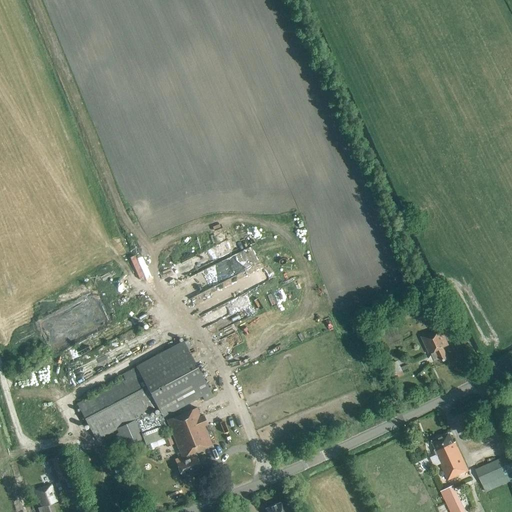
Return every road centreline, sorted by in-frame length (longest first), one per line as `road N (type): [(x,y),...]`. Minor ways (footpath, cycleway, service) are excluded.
road 1 (tertiary): [(179,511),(268,481),(511,362)]
road 2 (unknown): [(268,481),(219,360),(169,286)]
